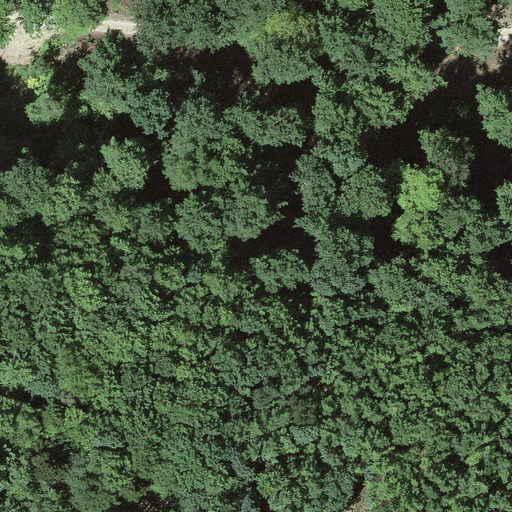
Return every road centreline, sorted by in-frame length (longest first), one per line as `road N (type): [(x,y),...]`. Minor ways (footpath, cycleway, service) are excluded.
road 1 (track): [(0,14),(408,45),(511,36)]
road 2 (track): [(0,483),(154,511)]
